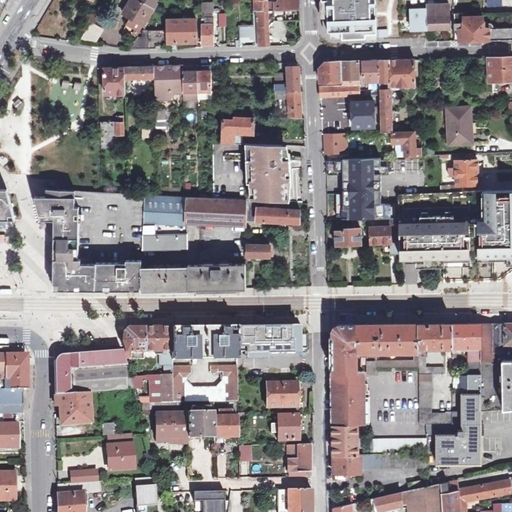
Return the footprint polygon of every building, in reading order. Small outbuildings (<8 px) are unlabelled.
[(130,0),(122,14),(128,18),(124,32),(138,35),(152,11),(154,12),(159,4),(157,3),(158,0),(130,0)] [(253,0),(254,11),(258,11),(259,46),(271,45),(269,21),(300,20),(299,0),(277,0),(278,2),(267,2),(266,0),(253,0)] [(322,0),(323,26),(324,31),(327,35),(332,38),(337,39),(428,35),(428,30),(427,7),(426,0),(322,0)] [(427,7),(428,30),(449,30),(449,17),(454,17),(455,41),(511,39),(511,27),(484,28),(483,18),(464,18),(464,13),(454,13),(454,6),(427,7)] [(213,11),(202,11),(202,43),(214,43),(213,11)] [(226,26),(227,13),(218,13),(218,26),(226,26)] [(158,49),(158,47),(159,45),(166,45),(168,45),(169,46),(169,48),(176,48),(176,42),(197,41),(197,19),(168,20),(168,30),(143,30),(143,37),(139,36),(131,49),(158,49)] [(96,40),(102,29),(92,23),(83,38),(96,40)] [(256,41),(255,25),(243,26),(244,42),(256,41)] [(489,81),(493,81),(511,80),(511,56),(489,57),(489,81)] [(381,132),(393,131),(391,92),(391,89),(415,88),(414,59),(364,61),(364,81),(381,81),(381,89),(360,90),(360,61),(326,62),(323,65),(320,68),(320,82),(342,82),(342,85),(320,86),(320,98),(381,96),(381,132)] [(195,99),(195,95),(202,95),(201,99),(213,99),(213,89),(211,89),(211,65),(205,65),(203,65),(203,71),(192,71),(192,65),(183,66),(184,99),(195,99)] [(105,95),(125,95),(125,90),(125,78),(150,78),(150,80),(155,80),(154,66),(127,67),(104,68),(105,95)] [(159,66),(154,66),(155,80),(156,134),(165,134),(164,109),(184,108),(184,99),(183,66),(159,66)] [(288,85),(276,85),(276,91),(276,101),(286,101),(286,103),(289,103),(290,118),(301,118),(299,66),(288,66),(288,72),(288,85)] [(288,85),(288,72),(275,73),(276,85),(288,85)] [(19,100),(14,105),(18,110),(23,105),(19,100)] [(353,101),(353,103),(349,103),(349,127),(353,126),(353,127),(374,127),(374,113),(377,113),(377,106),(374,107),(374,101),(353,101)] [(467,123),(471,123),(470,104),(448,106),(449,143),(471,143),(471,130),(467,130),(467,123)] [(117,147),(117,139),(123,139),(123,116),(116,117),(116,121),(100,122),(101,147),(117,147)] [(240,143),(241,133),(253,133),(254,118),(235,117),(235,120),(223,119),(222,135),(220,135),(219,142),(240,143)] [(422,130),(393,131),(393,142),(397,142),(404,142),(405,155),(422,155),(422,150),(418,150),(418,152),(415,152),(415,137),(422,137),(422,130)] [(340,143),(340,133),(323,134),(324,153),(340,152),(340,143)] [(255,183),(255,199),(257,199),(286,201),(284,168),(283,168),(283,166),(283,161),(280,161),(279,145),(252,144),(253,160),(252,160),(252,183),(255,183)] [(343,212),(343,219),(369,219),(399,218),(399,204),(383,205),(383,175),(391,175),(391,160),(383,160),(383,156),(345,158),(345,161),(329,161),(329,175),(345,175),(345,190),(346,194),(343,194),(338,194),(338,213),(343,212)] [(427,160),(391,160),(391,175),(427,174),(427,160)] [(478,161),(456,161),(456,168),(449,169),(449,177),(457,177),(457,185),(441,185),(441,193),(474,192),(479,191),(479,177),(484,177),(483,164),(478,165),(478,161)] [(0,219),(8,220),(17,220),(9,189),(0,188),(0,219)] [(140,290),(141,268),(141,263),(96,261),(96,263),(82,262),(82,257),(79,258),(80,205),(76,205),(76,190),(47,189),(47,196),(35,196),(41,220),(54,220),(54,289),(127,290),(140,290)] [(511,190),(479,191),(474,192),(476,280),(501,280),(511,271),(511,190)] [(399,204),(399,218),(401,250),(401,257),(417,256),(417,261),(431,261),(444,260),(445,281),(476,280),(474,192),(441,193),(399,194),(399,204)] [(246,220),(247,200),(145,195),(145,202),(142,249),(188,248),(187,233),(180,233),(180,226),(185,226),(185,221),(246,225),(246,220)] [(247,199),(247,200),(246,220),(256,221),(257,207),(257,199),(255,199),(247,199)] [(272,208),(257,207),(256,221),(300,223),(300,210),(275,208),(275,206),(272,205),(272,208)] [(399,218),(369,219),(370,242),(391,242),(391,250),(401,250),(399,218)] [(345,228),(345,230),(335,230),(336,243),(337,243),(337,249),(352,249),(352,243),(361,243),(360,228),(345,228)] [(246,239),(245,251),(248,252),(247,256),(269,257),(270,239),(246,239)] [(189,266),(141,268),(142,290),(172,289),(246,288),(246,265),(189,266)] [(511,322),(480,323),(481,362),(494,361),(494,352),(504,352),(505,344),(511,343),(511,322)] [(453,323),(418,324),(419,369),(419,374),(431,374),(444,374),(444,367),(426,367),(426,352),(422,352),(422,347),(453,347),(453,323)] [(480,323),(453,323),(453,347),(453,356),(457,357),(457,347),(463,347),(463,348),(468,349),(468,376),(481,376),(481,362),(480,323)] [(334,373),(358,372),(358,352),(357,324),(337,325),(333,328),(334,373)] [(376,369),(419,369),(418,324),(357,324),(358,352),(367,353),(367,374),(376,374),(376,369)] [(304,353),(304,335),(298,335),(298,325),(236,326),(236,351),(246,351),(246,355),(304,353)] [(237,369),(237,365),(210,366),(211,371),(222,371),(222,380),(216,386),(191,387),(186,381),(186,376),(190,372),(190,366),(172,366),(172,359),(191,359),(191,364),(195,363),(196,359),(237,358),(237,356),(236,351),(236,326),(128,328),(127,328),(126,329),(125,329),(125,331),(125,332),(125,333),(125,334),(127,339),(123,340),(125,348),(127,353),(131,355),(131,359),(142,359),(143,353),(144,353),(144,357),(155,357),(155,353),(159,352),(159,366),(165,366),(165,375),(149,375),(150,398),(139,398),(141,404),(145,404),(172,403),(186,403),(238,401),(237,380),(237,369)] [(130,374),(127,374),(124,349),(71,353),(62,354),(60,355),(58,356),(57,357),(56,358),(55,359),(55,361),(55,362),(56,406),(60,405),(61,424),(91,422),(89,392),(134,389),(130,374)] [(9,355),(6,355),(6,389),(0,389),(0,413),(6,414),(23,413),(23,388),(28,388),(27,358),(27,357),(26,356),(25,355),(23,354),(9,355)] [(511,407),(511,360),(502,361),(503,408),(511,407)] [(358,372),(334,373),(334,382),(358,381),(364,381),(364,374),(361,372),(358,372)] [(431,374),(419,374),(420,424),(427,424),(452,423),(452,411),(446,411),(446,412),(431,412),(431,374)] [(134,376),(136,387),(144,387),(143,376),(134,376)] [(468,376),(468,393),(481,394),(481,376),(468,376)] [(334,382),(335,425),(358,424),(358,381),(334,382)] [(364,381),(358,381),(358,424),(366,424),(369,424),(369,398),(364,398),(364,395),(370,394),(369,390),(368,390),(367,384),(364,384),(364,381)] [(297,408),(297,395),(302,395),(301,383),(267,383),(267,408),(297,408)] [(468,393),(462,393),(462,411),(452,411),(452,423),(481,423),(481,413),(481,394),(468,393)] [(187,409),(186,403),(172,403),(145,404),(144,410),(159,410),(159,411),(173,411),(173,410),(187,409)] [(239,440),(238,417),(231,417),(231,412),(220,412),(221,416),(213,417),(213,413),(209,413),(209,407),(202,407),(202,413),(198,413),(198,407),(191,407),(191,413),(156,414),(156,441),(167,440),(167,436),(170,436),(170,442),(188,442),(188,436),(214,436),(214,440),(239,440)] [(6,414),(0,413),(0,445),(18,446),(17,423),(6,423),(6,414)] [(278,424),(271,424),(271,432),(278,432),(278,440),(298,439),(298,430),(301,430),(302,416),(297,416),(297,414),(278,415),(278,424)] [(452,423),(427,424),(427,434),(437,434),(437,463),(481,463),(481,423),(452,423)] [(335,425),(333,425),(333,454),(358,454),(358,424),(335,425)] [(117,428),(103,428),(103,436),(106,436),(117,436),(117,428)] [(437,434),(427,434),(427,454),(427,463),(437,463),(437,434)] [(106,436),(106,446),(133,444),(132,435),(117,436),(106,436)] [(108,470),(134,469),(133,444),(106,446),(108,470)] [(297,444),(298,471),(311,471),(311,444),(297,444)] [(239,446),(239,460),(247,460),(247,445),(239,446)] [(145,455),(149,465),(155,463),(151,453),(145,455)] [(358,454),(333,454),(334,473),(361,473),(361,469),(425,469),(426,454),(358,454)] [(96,482),(95,471),(69,472),(70,484),(96,482)] [(0,500),(16,500),(15,473),(0,473),(0,500)] [(136,511),(167,511),(156,478),(135,479),(136,511)] [(411,505),(411,511),(511,511),(511,503),(493,505),(493,510),(493,511),(466,511),(466,503),(473,501),(473,498),(511,491),(510,480),(458,489),(458,479),(375,498),(377,508),(380,508),(381,510),(403,505),(411,505)] [(57,511),(82,511),(83,493),(98,492),(98,482),(96,482),(70,484),(57,484),(57,511)] [(311,511),(311,489),(277,490),(277,511),(311,511)] [(216,492),(193,492),(193,502),(202,501),(202,511),(227,511),(229,501),(224,501),(224,491),(216,492)] [(174,501),(189,501),(189,492),(174,492),(174,501)] [(334,498),(334,511),(350,511),(351,503),(349,504),(347,496),(334,498)]
